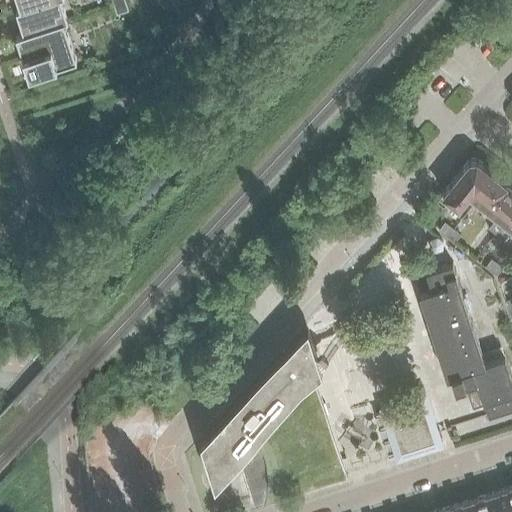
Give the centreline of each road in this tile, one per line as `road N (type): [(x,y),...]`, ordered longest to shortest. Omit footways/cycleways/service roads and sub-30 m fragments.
road 1 (residential): [(183,511),(166,463),(169,440),(471,115)]
road 2 (residential): [(511,446),(307,511)]
